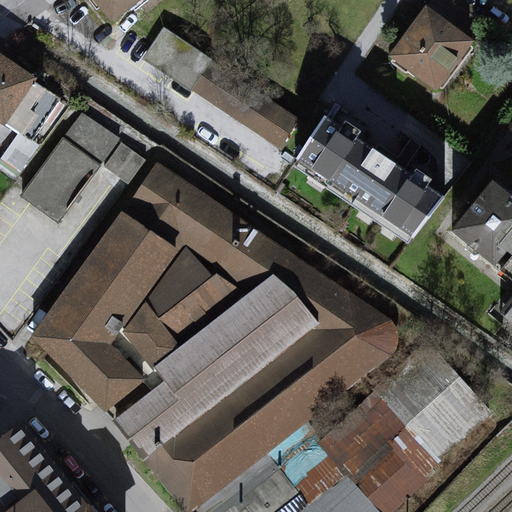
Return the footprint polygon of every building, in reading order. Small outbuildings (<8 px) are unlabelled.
[(95,0),(111,21),(139,0),(95,0)] [(467,42),(432,16),(422,29),(397,62),(440,94),(475,47),(467,42)] [(211,63),(165,34),(145,65),(283,152),(303,121),(211,63)] [(0,58),(0,125),(34,149),(64,102),(0,58)] [(121,141),(82,114),(25,198),(63,226),(106,170),(130,186),(148,162),(121,141)] [(305,166),(420,246),(447,208),(332,127),(305,166)] [(114,419),(189,511),(196,511),(383,369),(398,351),(398,332),(380,316),(156,164),(29,340),(114,419)] [(511,202),(490,186),(445,242),(511,293),(511,202)] [(395,511),(495,420),(427,344),(328,432),(321,424),(205,511),(395,511)] [(0,511),(87,511),(21,429),(0,445),(0,507),(2,509),(0,510),(0,511)]
